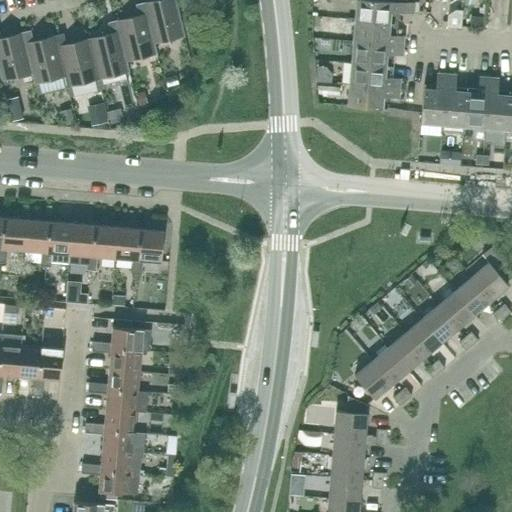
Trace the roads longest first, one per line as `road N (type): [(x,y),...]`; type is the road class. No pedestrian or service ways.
road 1 (residential): [(511,345),(495,345),(436,389),(416,430),(411,484),(395,511)]
road 2 (unclassified): [(214,179),(0,160)]
road 3 (tertiary): [(248,511),(278,326)]
road 4 (tertiary): [(285,176),(271,0)]
road 5 (unclassified): [(511,203),(368,193)]
road 6 (tertiary): [(278,326),(288,289),(292,194)]
road 7 (tertiary): [(276,194),(278,326)]
